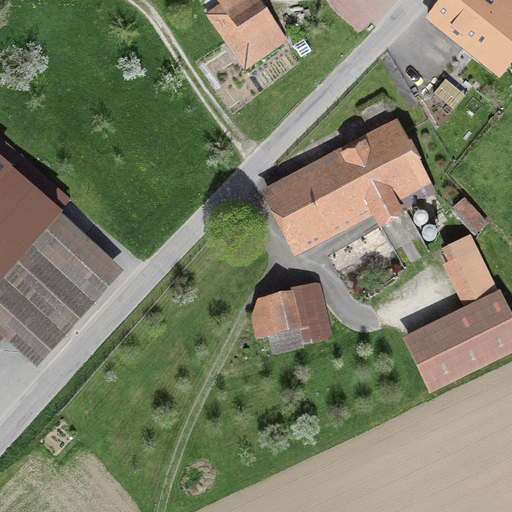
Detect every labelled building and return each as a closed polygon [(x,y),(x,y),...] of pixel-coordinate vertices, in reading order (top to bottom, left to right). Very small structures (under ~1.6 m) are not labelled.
[(274,27),(268,31),(246,0),(218,0),(222,5),(207,15),(246,69),(285,42),(274,27)] [(511,16),(492,0),(444,0),(434,13),(495,62),(490,69),(495,73),(511,53),(511,16)] [(423,175),(401,132),(273,200),(296,243),(369,204),(381,226),(398,217),(386,195),(423,175)] [(14,150),(0,137),(0,280),(59,214),(2,163),(14,150)] [(453,212),(474,235),(485,224),(465,201),(453,212)] [(115,264),(59,214),(0,280),(0,330),(31,358),(115,264)] [(511,348),(511,325),(469,239),(446,251),(474,316),(411,347),(431,388),(511,348)] [(261,310),(262,315),(254,317),(259,338),(299,330),(301,340),(329,334),(320,289),(284,297),(285,305),(261,310)]
